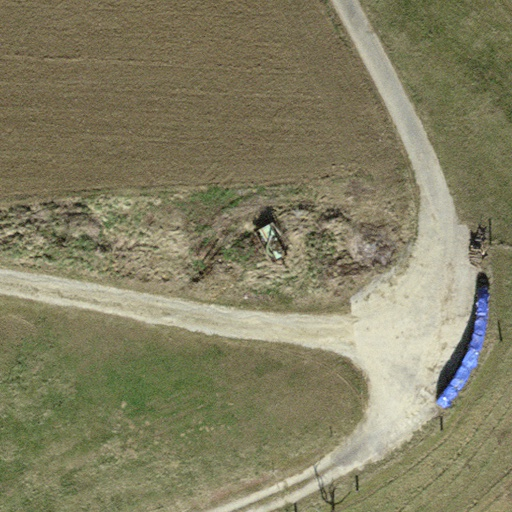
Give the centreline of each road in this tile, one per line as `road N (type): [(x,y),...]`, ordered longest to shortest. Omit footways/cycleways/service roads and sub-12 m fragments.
road 1 (track): [(223,511),(296,483),(362,434),(415,307),(239,322),(0,285)]
road 2 (track): [(415,307),(435,227),(390,91),(341,0)]
